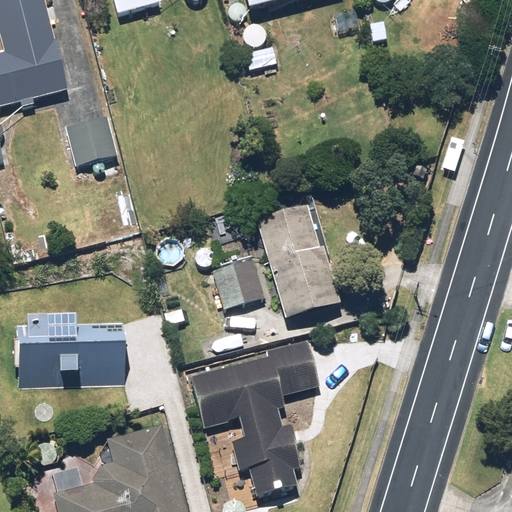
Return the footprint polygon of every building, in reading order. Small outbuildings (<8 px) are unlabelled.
[(0,0),(0,42),(4,60),(0,60),(0,114),(19,109),(21,114),(33,110),(32,106),(67,97),(47,23),(57,21),(54,7),(44,10),(41,0),(0,0)] [(112,0),(118,22),(159,11),(155,0),(112,0)] [(243,0),(249,18),(317,0),(243,0)] [(363,0),(366,9),(377,6),(375,0),(363,0)] [(363,104),(383,98),(371,51),(355,55),(364,91),(360,92),(363,104)] [(272,52),(245,58),(249,74),(276,68),(272,52)] [(107,124),(65,134),(75,173),(117,162),(107,124)] [(51,165),(53,180),(67,178),(64,162),(51,165)] [(0,178),(0,194),(12,191),(8,176),(0,178)] [(320,254),(310,211),(258,224),(283,325),(340,311),(326,253),(320,254)] [(27,266),(21,242),(7,245),(12,269),(27,266)] [(264,307),(256,265),(212,274),(220,316),(264,307)] [(122,324),(17,327),(19,390),(124,388),(122,324)] [(310,344),(187,375),(201,432),(230,425),(252,511),(305,498),(280,402),(322,392),(310,344)] [(180,511),(162,432),(109,444),(114,467),(101,471),(92,486),(93,490),(53,499),(56,511),(180,511)] [(13,462),(31,457),(27,441),(9,446),(13,462)]
